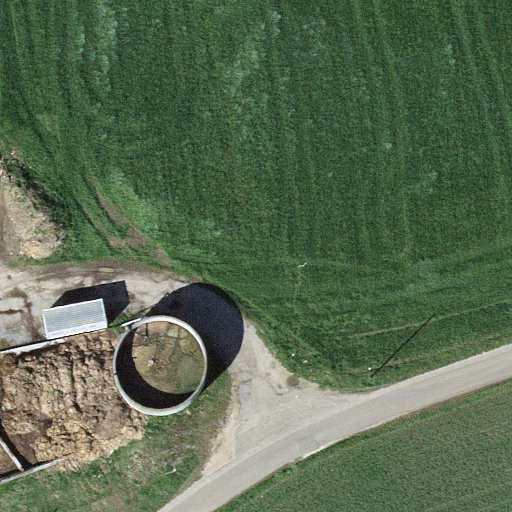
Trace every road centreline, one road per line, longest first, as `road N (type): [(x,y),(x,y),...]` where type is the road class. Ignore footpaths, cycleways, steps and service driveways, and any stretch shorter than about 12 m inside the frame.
road 1 (track): [(0,287),(109,290),(199,310),(224,330),(304,439)]
road 2 (unclassified): [(511,359),(324,429),(185,511)]
